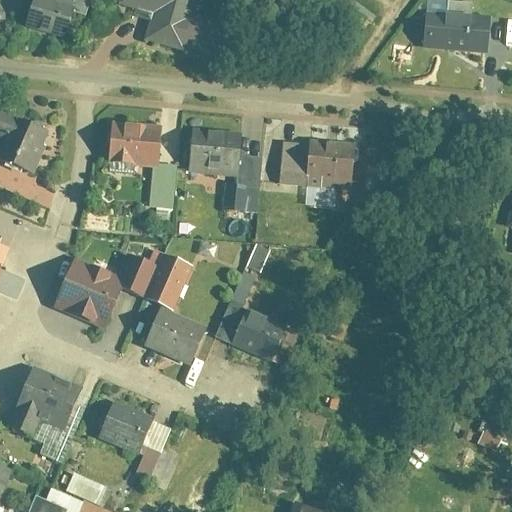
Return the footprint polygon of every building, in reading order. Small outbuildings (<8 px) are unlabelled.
[(48,0),(26,0),(18,28),(62,41),(72,7),(48,0)] [(124,0),(123,5),(154,13),(147,40),(212,56),(220,26),(193,19),(197,0),(124,0)] [(426,14),(425,55),(484,57),(485,16),(426,14)] [(103,127),(102,172),(158,173),(158,128),(103,127)] [(197,133),(196,175),(234,178),(233,204),(265,210),(268,159),(237,134),(197,133)] [(54,147),(17,134),(0,139),(0,175),(37,187),(54,147)] [(303,141),(303,182),(349,182),(349,142),(303,141)] [(0,281),(12,252),(0,247),(0,281)] [(157,270),(145,295),(172,308),(191,267),(165,254),(157,270)] [(157,270),(131,258),(118,285),(72,264),(54,303),(112,329),(125,300),(140,307),(145,295),(157,270)] [(161,309),(146,347),(199,369),(215,331),(161,309)] [(254,309),(240,343),(278,359),(292,326),(254,309)] [(40,367),(16,421),(41,432),(47,417),(76,429),(93,390),(40,367)] [(109,405),(94,441),(140,460),(155,424),(109,405)] [(0,461),(0,495),(6,498),(18,469),(0,461)] [(43,496),(35,511),(70,511),(72,509),(43,496)] [(328,511),(308,503),(304,511),(328,511)]
